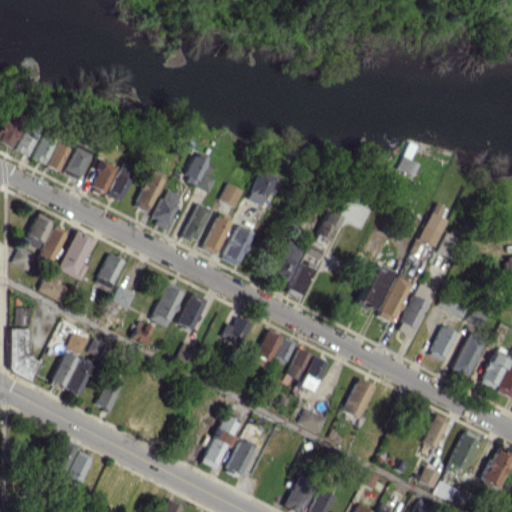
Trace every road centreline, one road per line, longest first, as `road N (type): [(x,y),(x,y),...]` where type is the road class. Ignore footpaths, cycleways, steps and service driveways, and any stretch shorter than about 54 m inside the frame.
road 1 (residential): [(0,170),(511,431)]
road 2 (secondary): [(246,511),(0,387)]
